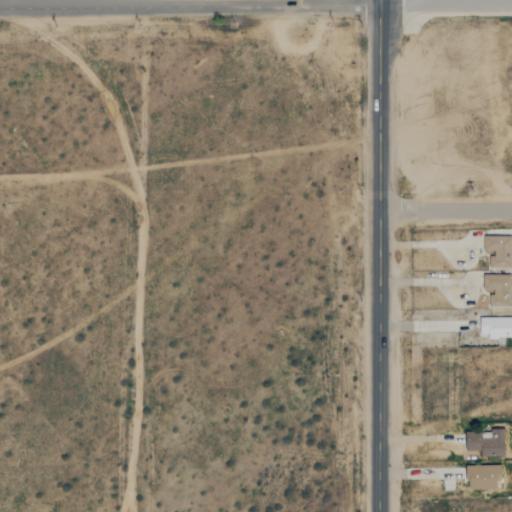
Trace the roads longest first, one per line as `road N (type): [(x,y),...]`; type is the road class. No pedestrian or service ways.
road 1 (secondary): [(384,2),(378,511)]
road 2 (track): [(129,511),(151,3)]
road 3 (residential): [(384,2),(0,3)]
road 4 (residential): [(379,211),(511,210)]
